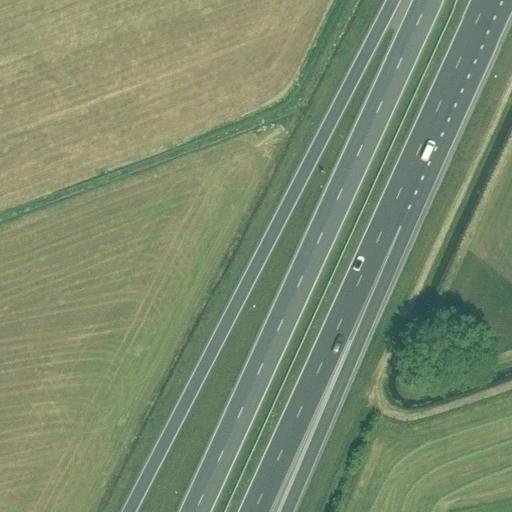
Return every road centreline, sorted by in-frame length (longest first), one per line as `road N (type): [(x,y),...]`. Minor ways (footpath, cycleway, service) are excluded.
road 1 (trunk): [(390,0),(126,511)]
road 2 (trunk): [(428,0),(194,511)]
road 3 (trunk): [(254,511),(386,221)]
road 4 (trunk): [(286,511),(386,221)]
road 5 (trunk): [(386,221),(487,0)]
